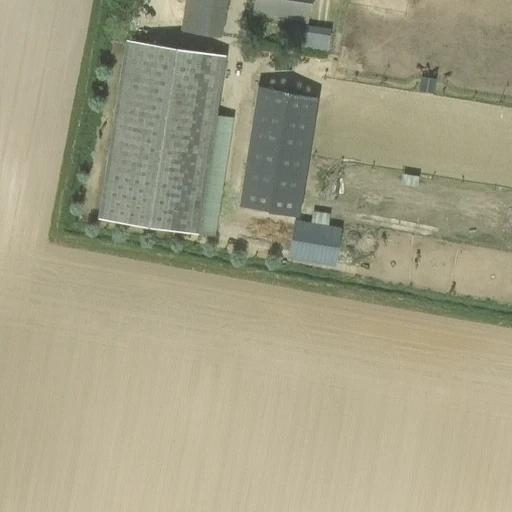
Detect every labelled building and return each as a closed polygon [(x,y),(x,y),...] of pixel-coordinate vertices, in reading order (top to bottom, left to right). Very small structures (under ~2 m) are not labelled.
[(184,0),(180,31),(220,38),(226,0),(184,0)] [(307,21),(309,0),(256,0),(254,13),(307,21)] [(125,38),(91,216),(190,235),(224,57),(125,38)] [(257,64),(230,200),(283,211),(309,74),(257,64)] [(294,221),(293,260),(341,262),(343,223),(294,221)]
